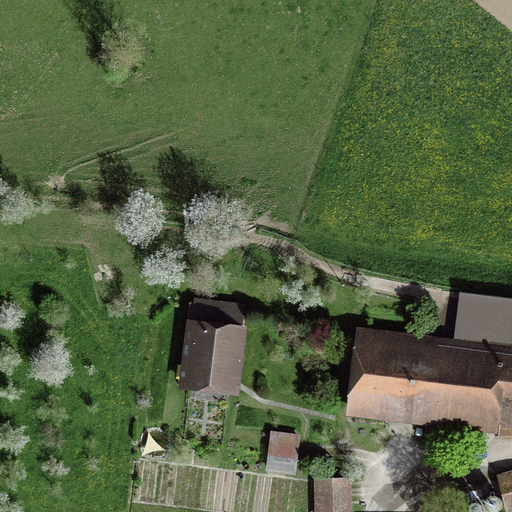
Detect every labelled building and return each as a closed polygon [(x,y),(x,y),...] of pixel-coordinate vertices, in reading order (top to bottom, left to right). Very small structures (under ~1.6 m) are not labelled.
[(511,301),(461,295),(455,340),(511,347),(511,301)] [(229,387),(238,309),(199,305),(190,382),(229,387)] [(497,359),(365,343),(358,402),(490,418),(490,423),(511,425),(511,355),(498,354),(497,359)] [(298,437),(273,434),(268,469),(294,472),(298,437)] [(511,474),(502,477),(510,509),(511,508),(511,474)] [(348,511),(348,480),(317,480),(317,511),(348,511)]
